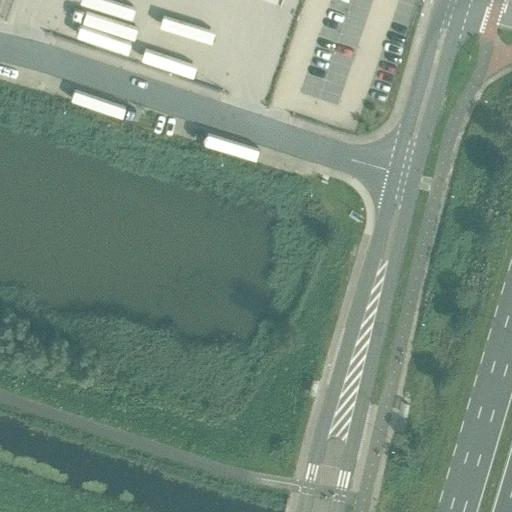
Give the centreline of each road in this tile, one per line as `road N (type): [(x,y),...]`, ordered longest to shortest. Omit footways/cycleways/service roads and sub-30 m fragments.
road 1 (unclassified): [(0,47),(394,171)]
road 2 (primary): [(511,318),(454,511)]
road 3 (tertiary): [(413,177),(462,0)]
road 4 (tertiary): [(443,0),(394,171)]
road 5 (tertiary): [(357,359),(335,382),(302,511)]
road 6 (tertiary): [(337,511),(361,406),(357,359)]
